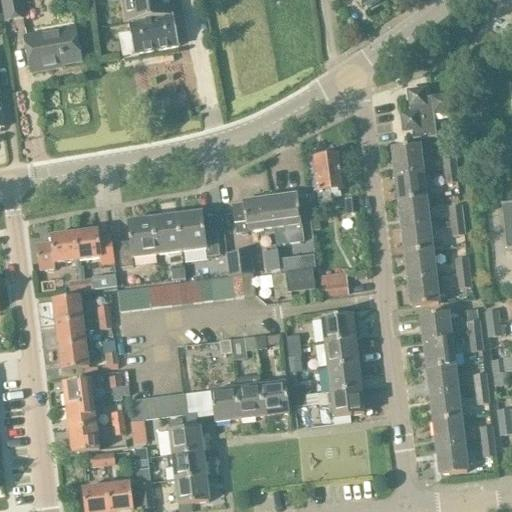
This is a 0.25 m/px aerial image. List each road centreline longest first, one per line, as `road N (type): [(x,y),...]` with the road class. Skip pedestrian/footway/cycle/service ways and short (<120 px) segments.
road 1 (residential): [(410,506),(360,96),(347,72)]
road 2 (tertiary): [(13,181),(242,131),(347,72)]
road 3 (residential): [(47,511),(13,181)]
road 4 (tertiary): [(347,72),(444,0)]
